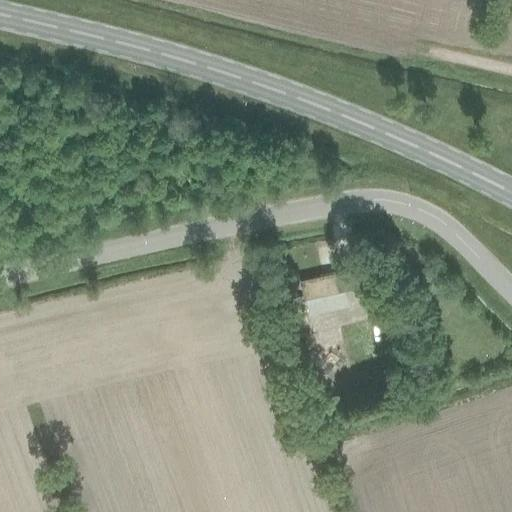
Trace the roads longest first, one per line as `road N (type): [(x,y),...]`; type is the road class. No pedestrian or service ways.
road 1 (tertiary): [(511,292),(438,221),(383,200),(284,214),(0,281)]
road 2 (primary): [(511,197),(284,96),(0,18)]
road 3 (residential): [(511,73),(307,25)]
